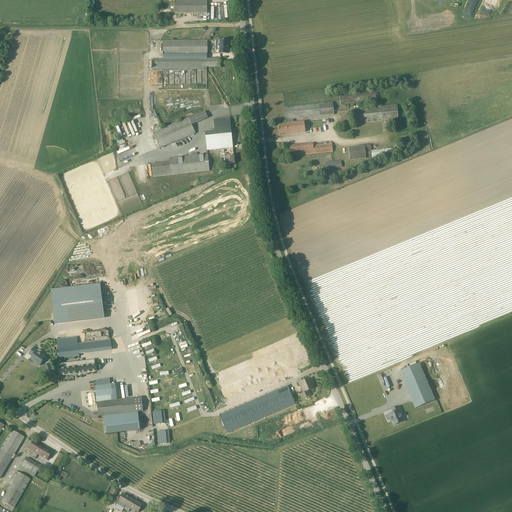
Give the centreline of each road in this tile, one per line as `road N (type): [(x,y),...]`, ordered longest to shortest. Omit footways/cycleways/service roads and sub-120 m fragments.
road 1 (tertiary): [(385,511),(275,247),(239,0)]
road 2 (unclassified): [(0,401),(124,484),(184,511)]
